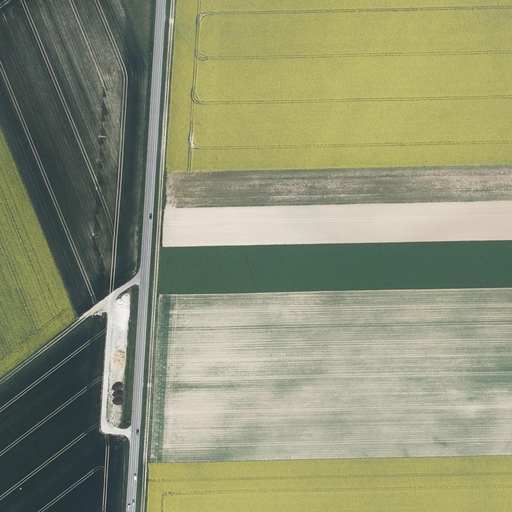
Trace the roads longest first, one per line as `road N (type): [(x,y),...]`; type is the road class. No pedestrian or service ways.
road 1 (track): [(142,511),(173,0)]
road 2 (primary): [(130,511),(160,0)]
road 3 (track): [(0,379),(143,277)]
